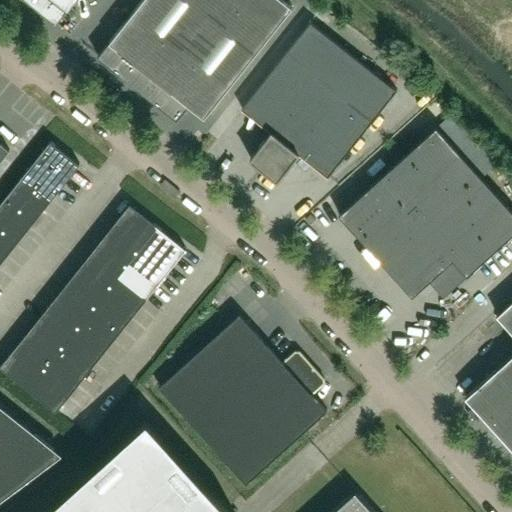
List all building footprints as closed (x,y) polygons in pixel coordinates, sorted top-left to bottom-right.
[(26,0),(56,23),(74,0),(26,0)] [(205,117),(293,7),(284,0),(142,0),(110,41),(109,41),(98,56),(177,119),(189,105),(205,117)] [(374,118),(397,90),(311,21),(288,50),(242,108),(271,131),(250,158),(270,174),(271,173),(274,169),(281,174),(280,174),(281,175),(299,153),(328,176),(374,118)] [(511,235),(511,208),(437,125),(338,214),(387,267),(388,266),(387,266),(389,264),(413,290),(427,278),(428,280),(429,281),(453,260),(467,276),(511,235)] [(52,199),(80,163),(51,141),(23,176),(52,199)] [(0,162),(10,150),(5,146),(3,149),(0,147),(0,162)] [(52,199),(23,176),(14,188),(42,210),(52,199)] [(42,210),(14,188),(5,199),(33,222),(42,210)] [(33,222),(5,199),(0,205),(0,214),(24,233),(33,222)] [(148,238),(158,226),(130,204),(102,239),(130,261),(139,249),(148,238)] [(24,233),(0,214),(0,233),(15,245),(24,233)] [(158,283),(186,248),(158,226),(148,238),(139,249),(130,261),(158,283)] [(15,245),(0,233),(0,252),(5,256),(15,245)] [(130,261),(102,239),(93,250),(121,273),(130,261)] [(121,273),(93,250),(84,262),(112,284),(121,273)] [(158,283),(130,261),(121,273),(149,295),(158,283)] [(112,284),(84,262),(74,274),(102,296),(112,284)] [(149,295),(121,273),(112,284),(140,306),(149,295)] [(102,296),(74,274),(65,285),(93,307),(102,296)] [(140,306),(112,284),(102,296),(130,318),(140,306)] [(93,307),(65,285),(56,297),(84,319),(93,307)] [(370,294),(357,302),(369,322),(382,314),(370,294)] [(130,318),(102,296),(93,307),(121,330),(130,318)] [(84,319),(56,297),(47,308),(75,331),(84,319)] [(511,300),(497,314),(511,330),(511,354),(465,397),(511,448),(511,300)] [(121,330),(93,307),(84,319),(112,341),(121,330)] [(75,331),(47,308),(38,320),(65,342),(75,331)] [(327,410),(313,393),(324,383),(324,378),(299,351),(295,351),(284,361),(240,312),(159,385),(247,483),(302,432),(327,410)] [(112,341),(84,319),(75,331),(103,353),(112,341)] [(65,342),(38,320),(28,331),(56,354),(65,342)] [(56,354),(28,331),(19,343),(47,365),(56,354)] [(103,353),(75,331),(65,342),(93,364),(103,353)] [(93,364),(65,342),(56,354),(84,376),(93,364)] [(47,365),(19,343),(10,355),(38,377),(47,365)] [(84,376),(56,354),(47,365),(75,387),(84,376)] [(38,377),(10,355),(0,367),(28,389),(38,377)] [(75,387),(47,365),(38,377),(66,399),(75,387)] [(66,399),(38,377),(28,389),(56,411),(66,399)] [(232,511),(148,418),(43,511),(375,511),(356,490),(331,511),(232,511)]
